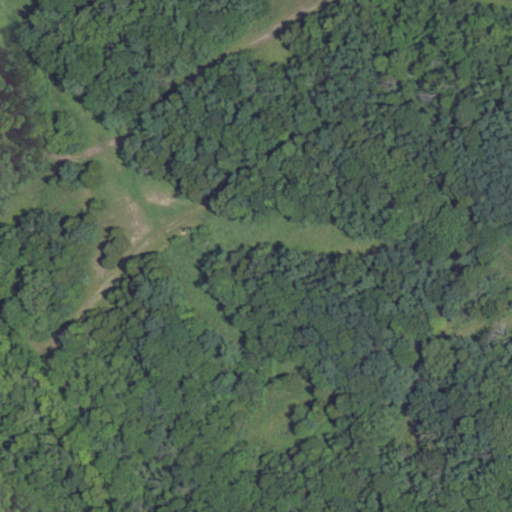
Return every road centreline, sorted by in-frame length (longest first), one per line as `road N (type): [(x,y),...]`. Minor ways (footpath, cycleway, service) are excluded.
road 1 (track): [(43,358),(126,267),(286,144),(335,113),(380,123),(404,135),(442,184),(457,236),(440,310),(433,511)]
road 2 (track): [(337,0),(234,48),(156,115),(84,153),(65,157),(0,129),(43,358),(108,450),(119,511)]
